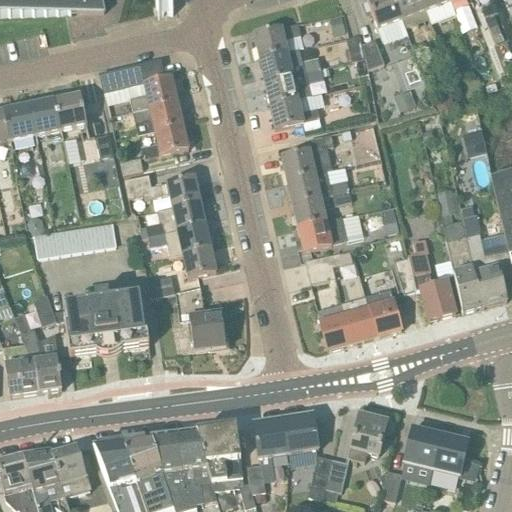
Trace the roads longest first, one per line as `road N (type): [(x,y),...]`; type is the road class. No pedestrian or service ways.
road 1 (residential): [(280,390),(207,32)]
road 2 (tertiary): [(0,437),(280,390)]
road 3 (tertiary): [(280,390),(379,374),(500,338)]
road 4 (residential): [(207,32),(0,77)]
